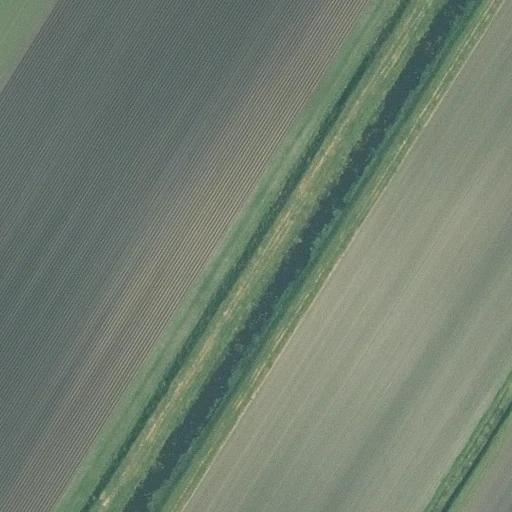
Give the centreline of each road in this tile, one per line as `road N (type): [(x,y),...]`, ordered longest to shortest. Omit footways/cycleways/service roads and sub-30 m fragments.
road 1 (track): [(427,0),(107,511)]
road 2 (track): [(176,511),(494,0)]
